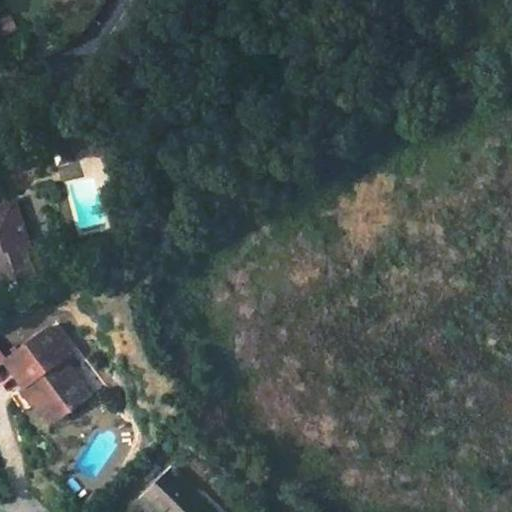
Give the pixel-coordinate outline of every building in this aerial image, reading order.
[(90,121),(69,130),(76,148),(87,144),(103,148),(121,140),(116,127),(90,121)] [(121,140),(103,148),(112,170),(130,162),(121,140)] [(17,144),(0,149),(0,187),(4,197),(33,186),(17,144)] [(16,198),(0,203),(0,278),(42,261),(46,272),(63,265),(52,237),(34,245),(16,198)] [(94,380),(62,346),(69,341),(46,317),(6,355),(28,379),(33,374),(65,408),(94,380)] [(28,379),(59,413),(65,408),(33,374),(28,379)] [(214,511),(171,473),(139,508),(143,511),(214,511)]
